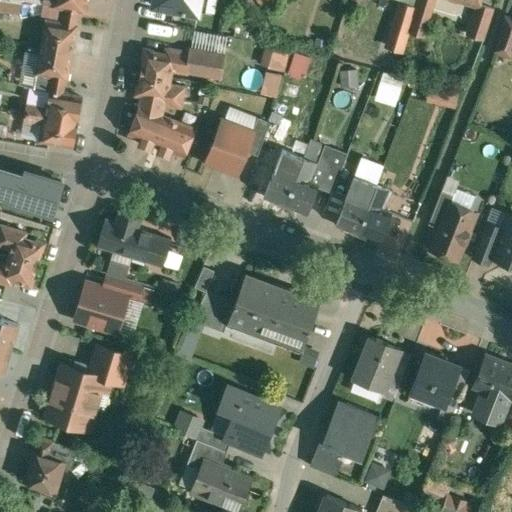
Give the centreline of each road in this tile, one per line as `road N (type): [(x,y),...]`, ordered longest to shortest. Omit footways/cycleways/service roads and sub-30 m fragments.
road 1 (residential): [(94,163),(1,472),(17,511)]
road 2 (residential): [(367,272),(94,163)]
road 3 (residential): [(367,272),(291,459),(280,511)]
road 4 (residential): [(126,0),(94,163)]
road 5 (residential): [(511,327),(367,272)]
